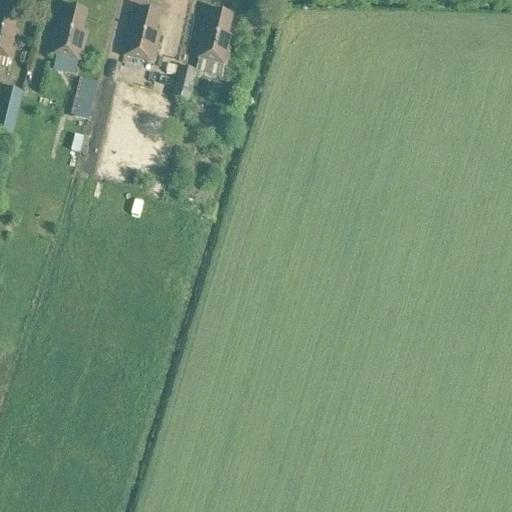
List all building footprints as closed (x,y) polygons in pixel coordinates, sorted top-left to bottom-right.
[(13,34),(18,15),(0,10),(0,70),(6,72),(8,64),(11,64),(18,36),(13,34)] [(82,36),(87,17),(67,12),(65,22),(60,21),(50,59),(80,66),(87,37),(82,36)] [(155,38),(160,19),(140,14),(138,24),(132,23),(123,60),(142,65),(139,76),(149,79),(152,67),(153,68),(160,39),(155,38)] [(196,75),(196,76),(221,82),(224,69),(226,70),(233,41),(228,40),(233,21),(213,16),(210,26),(205,25),(196,62),(197,63),(197,64),(199,64),(196,75)] [(196,76),(196,75),(180,71),(172,101),(189,105),(196,76)] [(90,122),(98,89),(83,85),(75,118),(90,122)] [(149,95),(145,112),(164,117),(169,100),(149,95)] [(0,127),(15,131),(23,100),(6,96),(0,119),(0,127)] [(141,153),(158,160),(167,141),(150,133),(141,153)]
